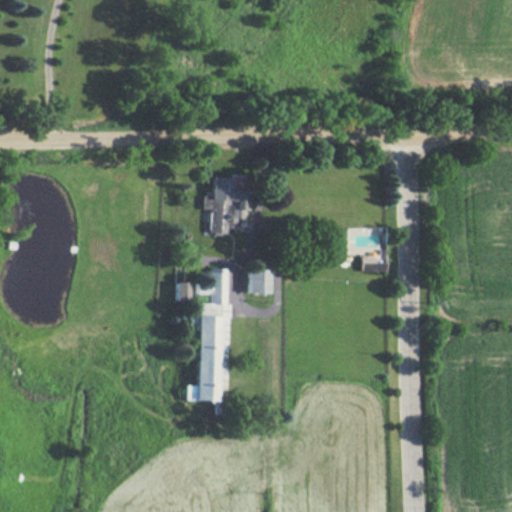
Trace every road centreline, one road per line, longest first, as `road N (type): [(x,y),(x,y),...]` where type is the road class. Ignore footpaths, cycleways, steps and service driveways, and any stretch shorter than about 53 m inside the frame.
road 1 (residential): [(511,132),(0,142)]
road 2 (residential): [(402,135),(411,511)]
